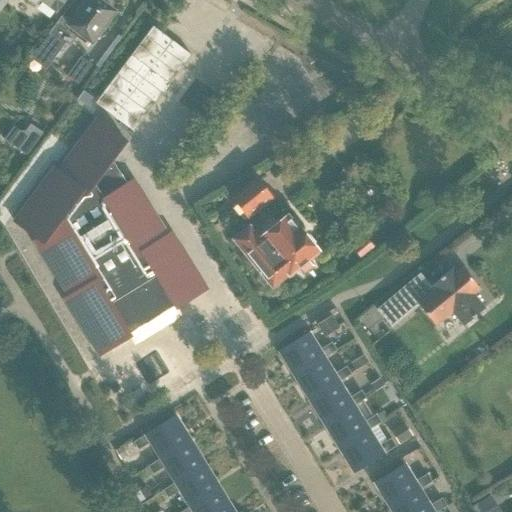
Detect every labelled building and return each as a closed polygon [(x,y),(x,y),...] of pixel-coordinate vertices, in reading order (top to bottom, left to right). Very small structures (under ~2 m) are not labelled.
[(0,0),(0,11),(8,0),(27,0),(36,6),(40,0),(57,13),(66,0),(0,0)] [(61,18),(35,53),(50,64),(65,43),(70,47),(71,46),(78,37),(89,45),(92,41),(94,42),(117,11),(101,0),(87,0),(70,24),(61,18)] [(192,55),(153,26),(96,103),(134,132),(192,55)] [(82,58),(68,76),(77,83),(91,65),(82,58)] [(20,124),(30,138),(43,129),(33,115),(20,124)] [(101,355),(139,332),(143,338),(172,320),(168,314),(206,290),(171,233),(166,236),(132,181),(127,184),(113,160),(127,142),(98,120),(59,172),(56,169),(16,223),(38,239),(36,240),(70,296),(66,298),(101,355)] [(257,179),(233,199),(249,219),(273,198),(257,179)] [(250,225),(232,240),(273,289),(318,252),(310,243),(299,230),(298,230),(297,228),(299,225),(294,218),(289,218),(288,217),(261,238),(250,225)] [(456,274),(452,269),(428,289),(417,276),(374,313),(389,331),(416,309),(433,328),(449,315),(461,329),(485,308),(473,294),(480,289),(462,268),(456,274)] [(309,333),(281,351),(296,375),(324,358),(324,357),(336,350),(331,343),(319,350),(309,333)] [(296,375),(310,399),(339,381),(351,373),(346,367),(334,374),(324,358),(296,375)] [(310,399),(325,423),(354,405),(366,398),(361,390),(349,398),(339,381),(310,399)] [(325,423),(340,447),(369,429),(381,421),(376,414),(364,421),(354,405),(325,423)] [(139,449),(151,442),(162,458),(191,441),(176,416),(135,442),(139,449)] [(391,431),(400,445),(413,436),(404,423),(391,431)] [(340,447),(355,471),(396,446),(391,438),(379,446),(369,429),(340,447)] [(176,482),(176,483),(206,465),(191,441),(162,458),(150,466),(154,473),(166,466),(176,482)] [(404,464),(375,483),(390,507),(419,489),(431,482),(427,475),(415,482),(404,464)] [(169,498),(181,490),(191,507),(220,489),(206,465),(176,483),(176,482),(164,490),(169,498)] [(234,511),(220,489),(191,507),(182,511),(234,511)] [(390,507),(393,511),(436,511),(446,506),(442,499),(430,506),(419,489),(390,507)] [(448,506),(452,502),(461,497),(455,489),(442,497),(448,506)] [(476,505),(480,511),(500,511),(490,496),(476,505)] [(458,511),(452,502),(448,506),(446,507),(449,511),(458,511)]
